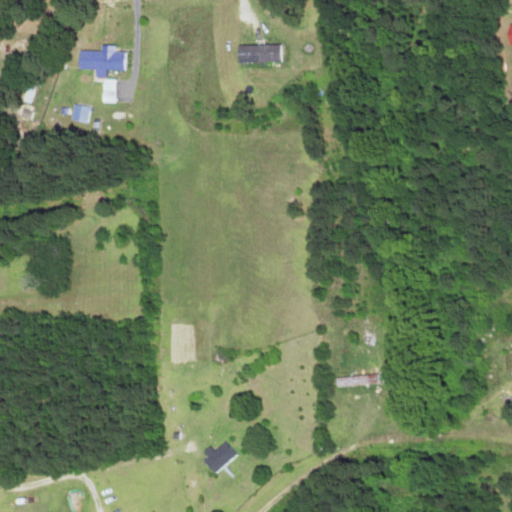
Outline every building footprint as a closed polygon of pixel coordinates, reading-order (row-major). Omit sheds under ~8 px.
[(279,44),(235,44),(235,62),(279,62),(279,44)] [(103,69),(124,70),(125,53),(112,52),(112,46),(98,46),(98,51),(77,51),(76,70),(103,71),(103,69)] [(112,102),(112,81),(101,81),(101,102),(112,102)] [(46,286),(57,286),(57,244),(46,244),(46,286)] [(511,352),(499,353),(499,371),(511,370),(511,352)] [(334,376),(334,386),(376,386),(376,376),(334,376)]
